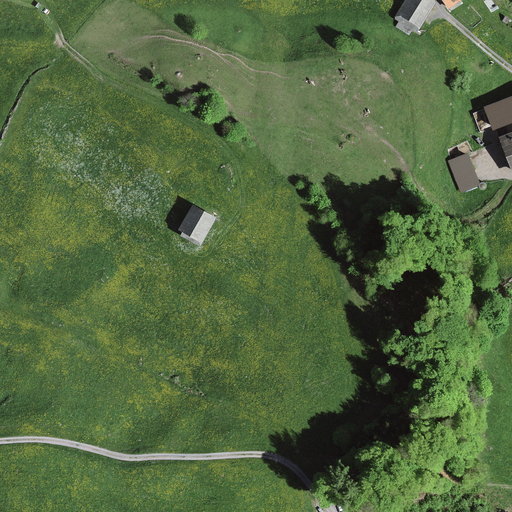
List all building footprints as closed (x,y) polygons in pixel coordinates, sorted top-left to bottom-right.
[(434,6),(424,0),(408,0),(396,21),(417,34),(434,6)] [(445,0),(450,8),(464,0),(445,0)] [(511,122),(511,96),(484,107),(493,130),(511,122)] [(511,133),(502,137),(511,161),(511,133)] [(470,157),(448,165),(458,194),(480,187),(470,157)] [(218,221),(196,207),(181,231),(203,245),(218,221)]
